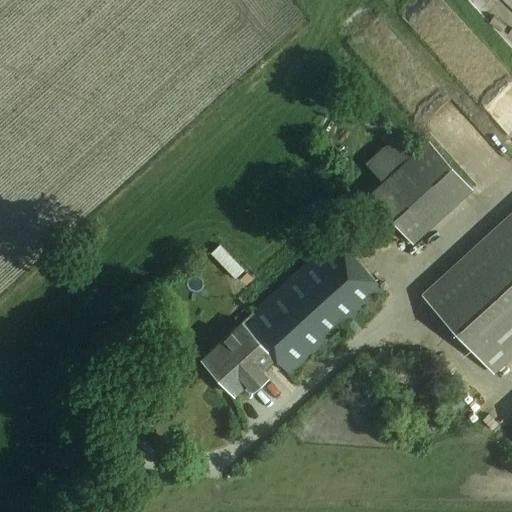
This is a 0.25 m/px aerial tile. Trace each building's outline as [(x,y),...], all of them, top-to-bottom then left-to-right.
[(422,47),(448,18),(426,0),(401,28),(422,47)] [(443,64),(461,84),(485,62),(467,42),(443,64)] [(415,153),(397,133),(366,161),(384,181),(371,193),(414,241),(474,187),(430,139),(415,153)] [(511,210),(422,293),(493,371),(511,353),(511,210)] [(383,286),(337,235),(245,319),(291,370),(383,286)] [(275,355),(244,319),(203,356),(235,392),(248,380),(254,386),(268,373),(263,367),(275,355)]
